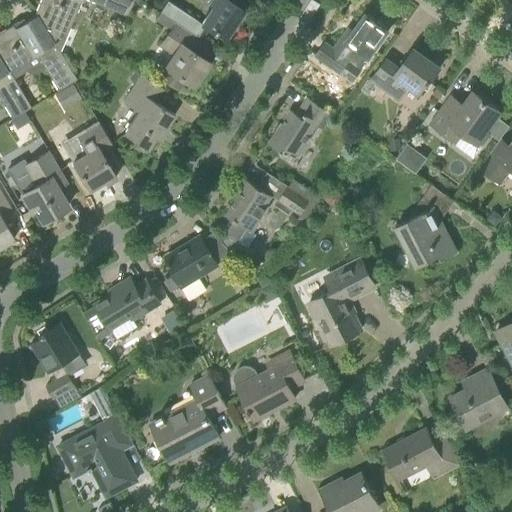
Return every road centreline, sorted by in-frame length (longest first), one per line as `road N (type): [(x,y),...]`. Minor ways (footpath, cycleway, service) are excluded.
road 1 (residential): [(0,309),(175,198),(308,0)]
road 2 (residential): [(175,511),(362,413),(511,255)]
road 3 (residential): [(28,511),(0,382)]
